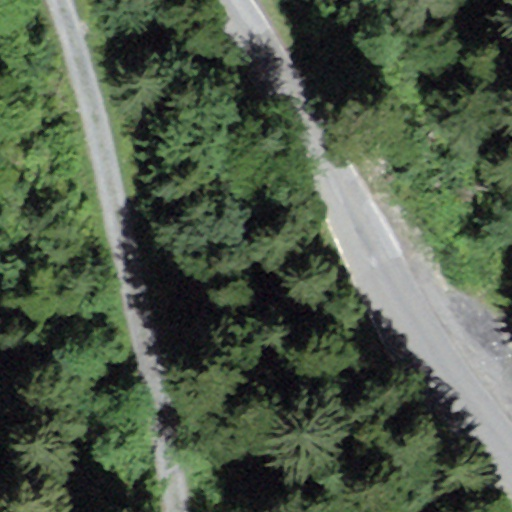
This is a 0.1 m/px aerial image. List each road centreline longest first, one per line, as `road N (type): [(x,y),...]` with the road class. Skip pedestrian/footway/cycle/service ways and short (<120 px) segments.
road 1 (tertiary): [(511,464),(445,381),(228,0)]
road 2 (track): [(41,0),(96,163),(163,511)]
